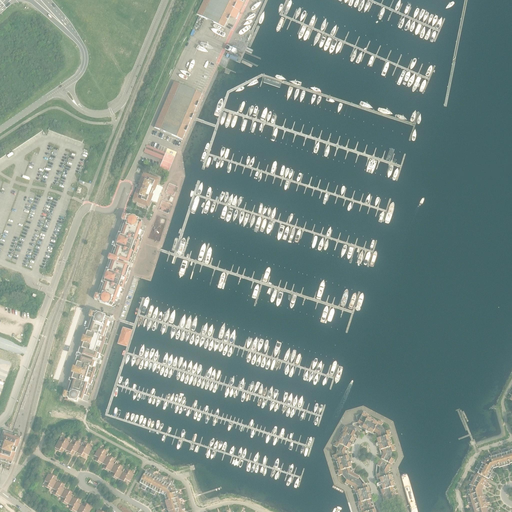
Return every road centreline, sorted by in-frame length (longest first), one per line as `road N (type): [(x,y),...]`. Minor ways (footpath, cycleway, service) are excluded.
road 1 (unclassified): [(0,421),(61,263)]
road 2 (tertiary): [(78,107),(98,114),(120,103),(164,0)]
